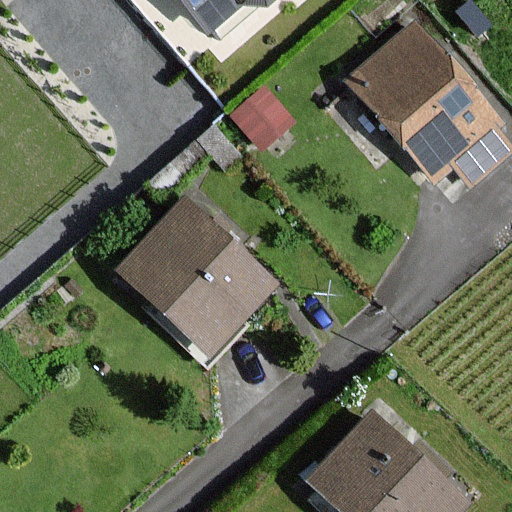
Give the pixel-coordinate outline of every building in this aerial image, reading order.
[(249,0),(188,0),(215,30),(249,0)] [(502,122),(416,27),(352,83),(437,178),(455,162),(472,181),(510,147),(493,129),(502,122)] [(261,138),(293,108),(266,80),(234,109),(261,138)] [(274,282),(187,204),(126,273),(212,350),(274,282)] [(458,511),(469,501),(377,417),(316,483),(348,511),(458,511)]
